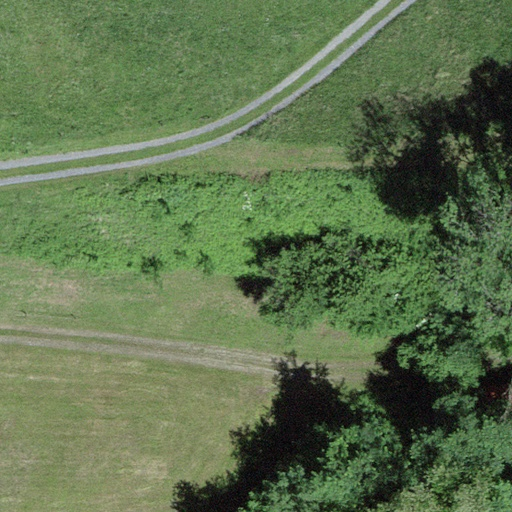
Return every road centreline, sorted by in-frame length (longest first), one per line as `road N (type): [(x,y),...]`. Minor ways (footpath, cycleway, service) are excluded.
road 1 (track): [(0,337),(210,362),(511,356)]
road 2 (track): [(0,181),(200,153),(411,0)]
